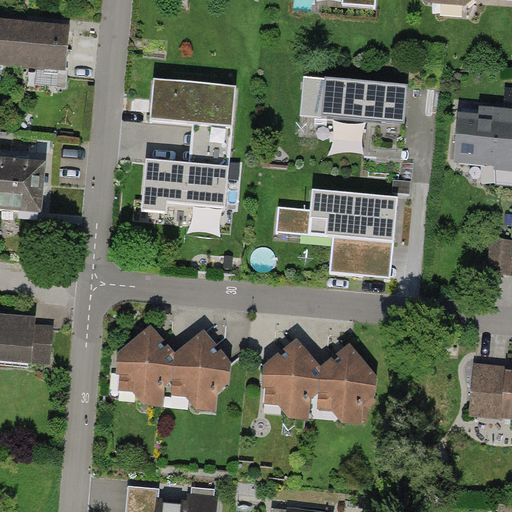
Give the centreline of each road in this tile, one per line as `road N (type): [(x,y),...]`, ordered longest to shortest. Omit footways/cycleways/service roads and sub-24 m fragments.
road 1 (residential): [(92,284),(511,322)]
road 2 (residential): [(118,0),(92,284)]
road 3 (residential): [(92,284),(73,511)]
